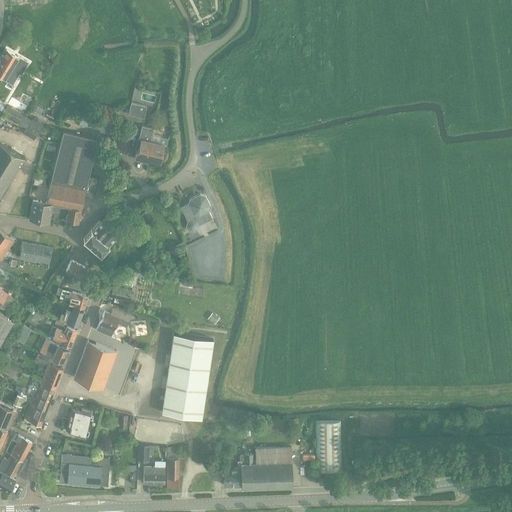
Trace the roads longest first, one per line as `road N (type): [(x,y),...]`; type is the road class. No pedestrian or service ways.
road 1 (secondary): [(32,511),(389,495),(511,475)]
road 2 (unclassified): [(73,236),(100,213),(188,170),(192,75),(237,27),(245,0)]
road 3 (residential): [(32,511),(39,447),(104,284),(100,266),(73,236)]
